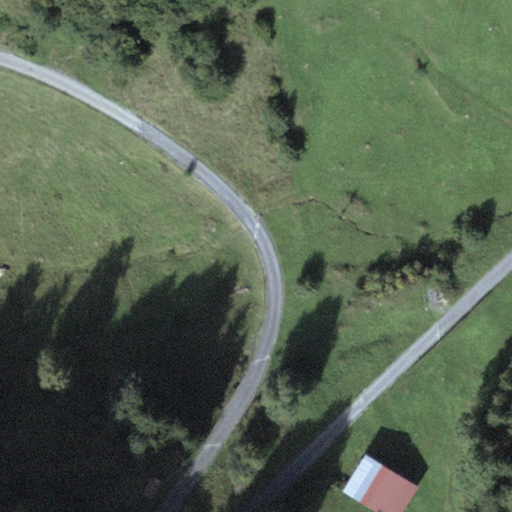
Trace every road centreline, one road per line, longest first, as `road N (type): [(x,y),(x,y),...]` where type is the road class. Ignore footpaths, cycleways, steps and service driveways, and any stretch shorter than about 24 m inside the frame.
road 1 (unclassified): [(0,57),(136,122),(220,186),(265,244),(273,278),(267,341),(165,511)]
road 2 (unclassified): [(251,511),(511,260)]
